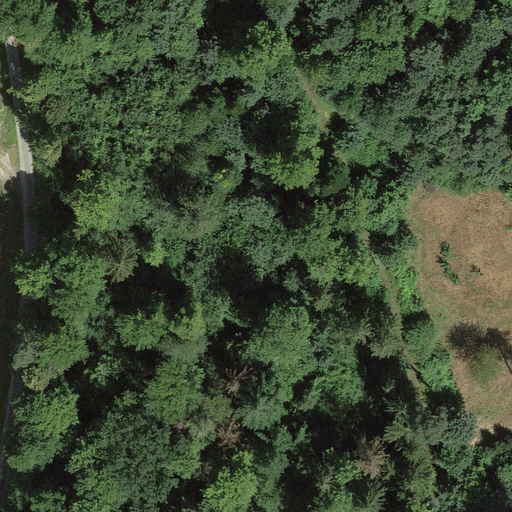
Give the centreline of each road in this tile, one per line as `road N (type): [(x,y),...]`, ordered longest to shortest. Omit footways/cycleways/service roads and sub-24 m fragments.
road 1 (track): [(448,511),(411,326),(257,0)]
road 2 (track): [(0,499),(26,254),(2,0)]
